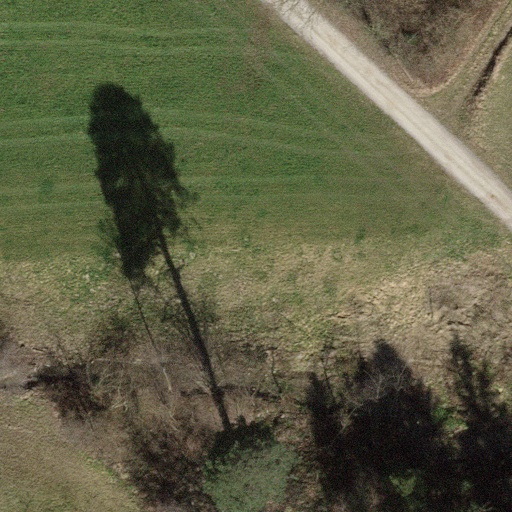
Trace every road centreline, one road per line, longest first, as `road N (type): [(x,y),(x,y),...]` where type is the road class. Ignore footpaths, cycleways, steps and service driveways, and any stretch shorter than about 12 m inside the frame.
road 1 (track): [(253,0),(511,201)]
road 2 (track): [(427,130),(503,0)]
